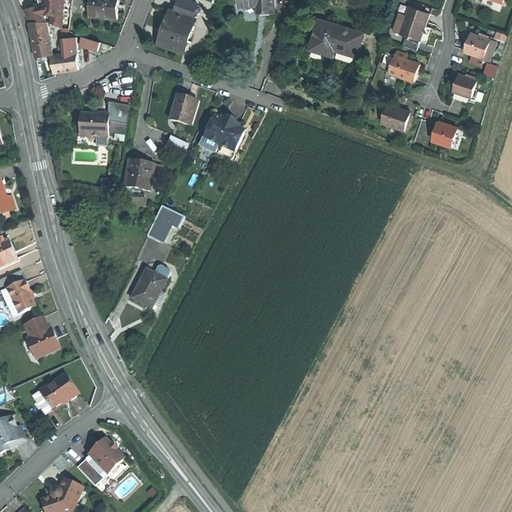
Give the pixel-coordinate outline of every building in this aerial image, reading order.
[(41,6),(25,10),(30,20),(32,24),(34,33),(49,31),(48,22),(46,22),(45,15),(53,16),(52,17),(63,19),(65,0),(43,0),(43,6),(41,6)] [(120,0),(93,0),(92,17),(119,19),(120,9),(120,0)] [(197,3),(189,0),(178,0),(174,12),(192,18),(197,3)] [(274,0),(239,0),(240,7),(250,6),(258,6),(258,13),(275,12),(274,0)] [(430,13),(410,6),(405,20),(401,33),(420,41),(426,26),(430,13)] [(174,12),(172,11),(167,25),(161,42),(184,50),(195,19),(192,18),(174,12)] [(63,19),(52,17),(52,24),(63,28),(63,19)] [(405,20),(398,18),(394,31),(401,33),(405,20)] [(365,33),(319,19),(316,31),(318,31),(313,50),(329,55),(334,57),(336,50),(357,57),(365,33)] [(507,34),(497,30),(495,36),(505,40),(507,34)] [(49,31),(34,33),(36,47),(37,59),(53,56),(49,31)] [(481,35),(473,32),(470,41),(467,51),(475,54),(485,58),(492,39),(489,38),(481,35)] [(101,43),(86,38),(83,48),(98,52),(101,43)] [(419,43),(405,38),(402,45),(417,50),(419,43)] [(492,39),(485,58),(491,60),(498,41),(492,39)] [(76,40),(62,41),(65,57),(78,56),(76,40)] [(410,54),(398,50),(397,54),(392,66),(390,72),(415,81),(418,71),(421,63),(411,59),(410,62),(408,61),(409,58),(410,54)] [(389,65),(392,66),(397,54),(390,52),(387,53),(383,64),(389,66),(389,65)] [(485,58),(475,54),(473,61),(482,65),(485,58)] [(65,57),(53,58),(55,74),(78,71),(78,56),(65,57)] [(497,67),(489,64),(485,73),(494,76),(497,67)] [(477,79),(459,73),(457,81),(453,90),(471,96),(477,79)] [(189,99),(179,96),(171,122),(191,128),(199,102),(189,99)] [(402,108),(388,104),(382,122),(405,130),(406,126),(410,114),(411,111),(402,108)] [(96,116),(82,116),(82,129),(87,129),(87,135),(88,142),(91,138),(110,138),(110,127),(108,127),(108,116),(96,116)] [(219,119),(214,121),(201,146),(232,162),(244,136),(242,131),(240,130),(241,127),(233,123),(223,118),(222,121),(219,119)] [(449,124),(439,121),(432,140),(452,146),(458,127),(449,124)] [(186,151),(190,143),(172,134),(168,142),(186,151)] [(143,163),(131,161),(126,189),(150,193),(153,178),(155,166),(143,163)] [(164,167),(155,166),(153,178),(161,179),(164,167)] [(1,182),(0,182),(0,215),(17,210),(12,197),(7,199),(5,193),(1,182)] [(170,211),(163,207),(147,237),(159,243),(169,224),(179,230),(185,218),(170,211)] [(8,238),(0,241),(0,270),(19,262),(14,251),(8,238)] [(158,267),(155,274),(167,281),(170,274),(170,271),(161,267),(158,267)] [(155,274),(147,270),(132,299),(142,304),(153,309),(167,281),(155,274)] [(27,283),(9,290),(20,316),(36,309),(33,301),(35,300),(31,293),(27,283)] [(45,318),(25,327),(30,340),(28,341),(33,355),(42,358),(61,350),(57,340),(54,341),(50,331),(45,318)] [(65,377),(40,393),(52,411),(61,405),(68,400),(69,402),(78,397),(65,377)] [(0,455),(9,452),(8,450),(6,447),(14,443),(15,447),(26,442),(20,427),(17,428),(12,417),(0,422),(0,455)] [(97,449),(90,455),(91,456),(108,475),(110,474),(124,461),(106,441),(97,449)] [(91,456),(85,461),(103,480),(106,477),(108,475),(91,456)] [(85,461),(77,468),(95,488),(103,480),(85,461)] [(51,498),(41,502),(44,511),(73,511),(83,489),(64,481),(60,490),(56,490),(53,492),(52,493),(51,495),(51,498)]
